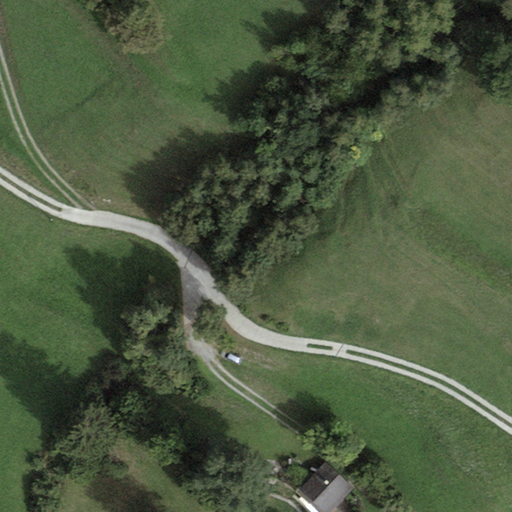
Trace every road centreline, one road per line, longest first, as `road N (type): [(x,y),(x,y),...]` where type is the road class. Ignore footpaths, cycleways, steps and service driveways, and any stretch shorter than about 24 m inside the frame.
road 1 (track): [(0,176),(61,210),(173,243),(233,317),(257,334),(389,362),(444,383),(511,426)]
road 2 (track): [(192,264),(191,318),(210,362),(336,457),(373,506)]
road 3 (track): [(103,220),(39,160),(0,57)]
